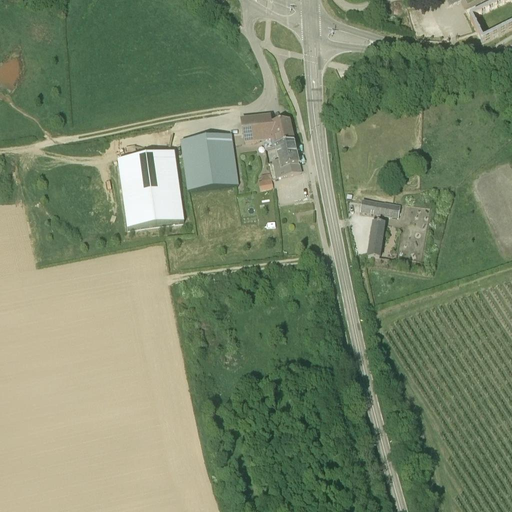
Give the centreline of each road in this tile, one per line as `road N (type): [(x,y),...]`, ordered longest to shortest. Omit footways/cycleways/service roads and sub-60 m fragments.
road 1 (secondary): [(398,511),(337,253),(311,34)]
road 2 (track): [(169,277),(337,253)]
